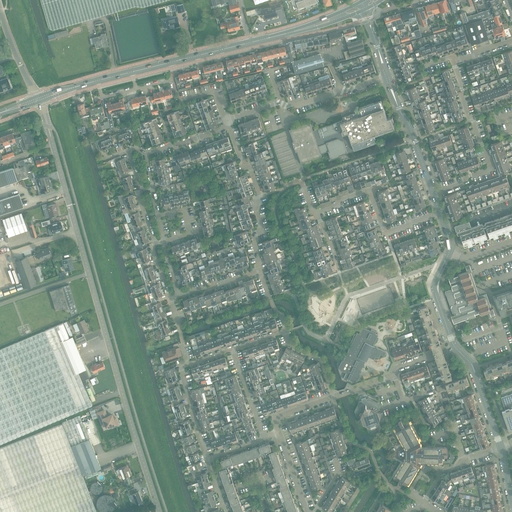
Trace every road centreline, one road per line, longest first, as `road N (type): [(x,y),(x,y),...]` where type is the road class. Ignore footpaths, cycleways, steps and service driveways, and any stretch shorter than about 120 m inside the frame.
road 1 (tertiary): [(159,511),(88,274)]
road 2 (residential): [(433,194),(490,169),(453,63)]
road 3 (residential): [(207,459),(180,366),(232,350)]
road 4 (primary): [(299,30),(169,61)]
